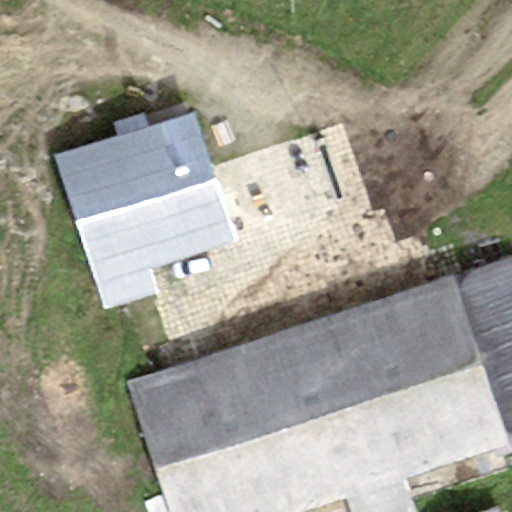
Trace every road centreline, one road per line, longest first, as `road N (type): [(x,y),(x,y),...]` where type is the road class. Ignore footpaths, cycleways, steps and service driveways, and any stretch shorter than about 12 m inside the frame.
road 1 (track): [(0,346),(133,511)]
road 2 (track): [(127,6),(0,58)]
